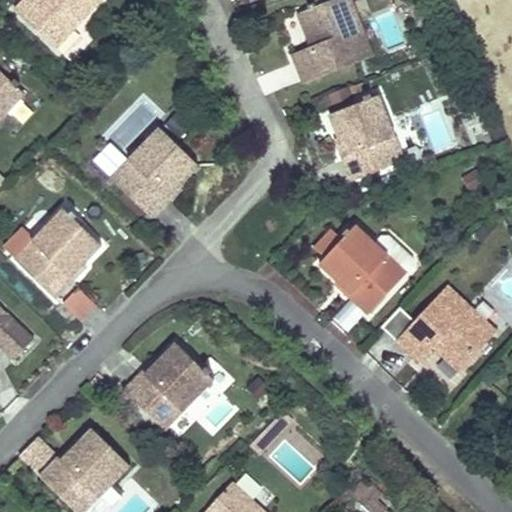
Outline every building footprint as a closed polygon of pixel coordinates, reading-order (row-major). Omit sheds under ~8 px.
[(56,48),(101,0),(22,0),(14,9),(56,48)] [(307,6),(308,9),(297,14),(310,47),(291,54),(303,84),(374,57),(360,22),(352,26),(342,0),(332,0),(316,7),(315,3),(307,6)] [(351,0),(342,0),(352,26),(360,22),(351,0)] [(0,120),(24,94),(17,88),(19,85),(14,80),(12,83),(0,71),(0,120)] [(341,157),(351,182),(404,160),(379,94),(372,98),(370,94),(364,97),(366,100),(330,115),(339,138),(346,156),(341,157)] [(197,165),(158,128),(109,178),(151,218),(170,199),(166,196),(180,183),(197,165)] [(339,138),(335,140),(341,157),(346,156),(339,138)] [(180,183),(166,196),(170,199),(182,186),(180,183)] [(102,247),(64,209),(14,259),(55,300),(74,281),(71,278),(84,265),(102,247)] [(348,297),(368,315),(413,266),(413,258),(388,236),(381,236),(375,243),(356,225),(350,231),(347,229),(342,234),(345,237),(342,240),(331,230),(314,248),(325,258),(319,264),(337,282),(351,294),(348,297)] [(87,268),(84,265),(71,278),(74,281),(87,268)] [(351,294),(337,282),(335,284),(348,297),(351,294)] [(80,321),(96,304),(76,285),(60,301),(80,321)] [(459,372),(491,338),(469,317),(475,311),(448,286),(414,321),(396,341),(419,363),(433,348),(459,372)] [(0,306),(0,346),(14,360),(34,339),(0,306)] [(396,341),(414,321),(401,307),(381,326),(396,341)] [(497,332),(475,311),(469,317),(491,338),(497,332)] [(145,374),(143,372),(124,390),(165,431),(214,380),(208,375),(211,373),(206,367),(203,370),(176,343),(158,361),(145,374)] [(145,374),(158,361),(155,358),(143,372),(145,374)] [(259,454),(291,420),(280,410),(248,444),(259,454)] [(62,460),(59,457),(40,476),(76,511),(86,511),(131,467),(93,429),(75,447),(62,460)] [(59,457),(38,437),(20,455),(40,476),(59,457)] [(72,444),(59,457),(62,460),(75,447),(72,444)] [(265,511),(232,482),(206,511),(265,511)] [(363,506),(355,511),(385,511),(389,508),(368,483),(354,495),(363,506)]
